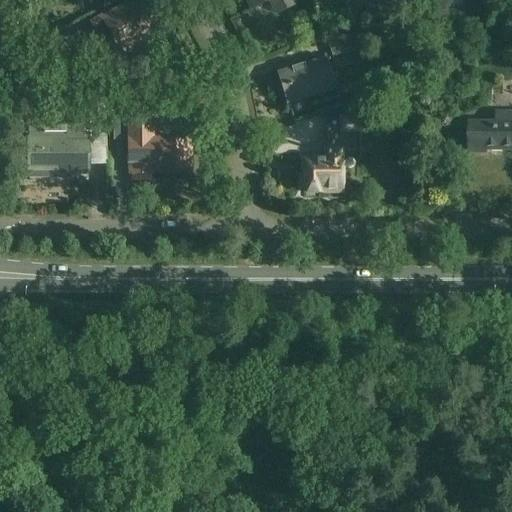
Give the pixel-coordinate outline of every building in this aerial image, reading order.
[(145,0),(142,0),(127,9),(122,4),(90,22),(93,28),(104,22),(112,37),(107,40),(116,56),(141,41),(139,37),(160,25),(145,0)] [(250,0),(255,7),(268,0),(275,15),(294,5),(290,0),(250,0)] [(368,22),(396,13),(391,0),(364,0),(361,1),(368,22)] [(438,0),(440,8),(450,6),(448,0),(438,0)] [(48,61),(74,45),(64,29),(39,45),(48,61)] [(302,35),(306,46),(321,41),(318,30),(302,35)] [(327,40),(333,57),(356,49),(351,32),(327,40)] [(42,77),(40,55),(24,57),(25,65),(13,67),(15,80),(42,77)] [(280,85),(282,85),(288,104),(334,90),(324,59),(278,73),(279,75),(277,76),(280,85)] [(88,92),(88,114),(105,113),(105,91),(88,92)] [(511,111),(496,111),(496,122),(469,122),(469,142),(486,142),(486,150),(511,150),(511,111)] [(189,142),(152,142),(152,114),(128,114),(128,161),(130,161),(130,174),(166,173),(167,179),(183,179),(183,173),(189,173),(189,142)] [(338,118),(339,130),(356,130),(359,130),(359,118),(338,118)] [(57,179),(57,169),(66,169),(66,174),(88,174),(88,136),(85,136),(85,126),(66,126),(62,122),(47,122),(44,126),(29,126),(29,127),(28,127),(28,169),(30,169),(30,179),(57,179)] [(327,130),(327,150),(339,150),(356,150),(356,130),(339,130),(327,130)] [(339,157),(339,150),(327,150),(325,150),(325,158),(303,158),(303,191),(320,191),(320,186),(340,186),(340,157),(339,157)]
